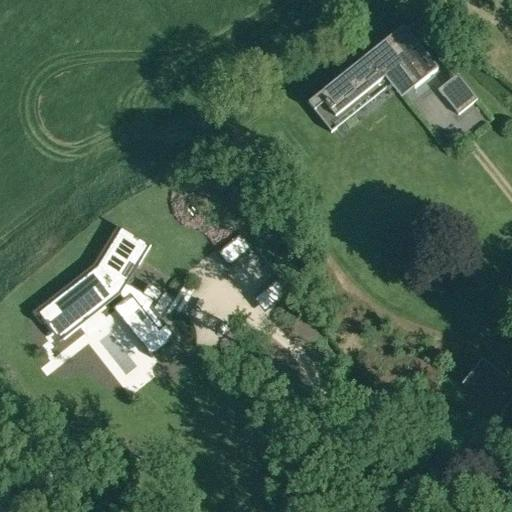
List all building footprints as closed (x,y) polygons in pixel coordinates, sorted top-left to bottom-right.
[(332,124),(333,123),(368,95),(372,99),(396,80),(401,87),(409,81),(414,87),(437,70),(403,29),(309,104),(331,132),(336,129),(332,124)] [(476,101),(457,76),(439,91),(458,115),(476,101)] [(474,168),(509,152),(501,136),(467,152),(474,168)] [(92,266),(32,313),(41,325),(48,320),(63,340),(85,323),(76,312),(109,286),(118,297),(122,302),(117,306),(146,343),(154,353),(150,356),(151,357),(155,354),(176,337),(167,326),(165,328),(160,332),(142,309),(149,298),(155,302),(157,303),(163,293),(149,284),(143,294),(127,284),(117,278),(128,259),(138,266),(151,246),(122,228),(118,225),(92,266)] [(252,250),(242,237),(218,256),(228,269),(252,250)] [(258,294),(270,309),(287,296),(276,281),(258,294)] [(463,383),(497,410),(511,391),(511,384),(481,360),(463,383)]
